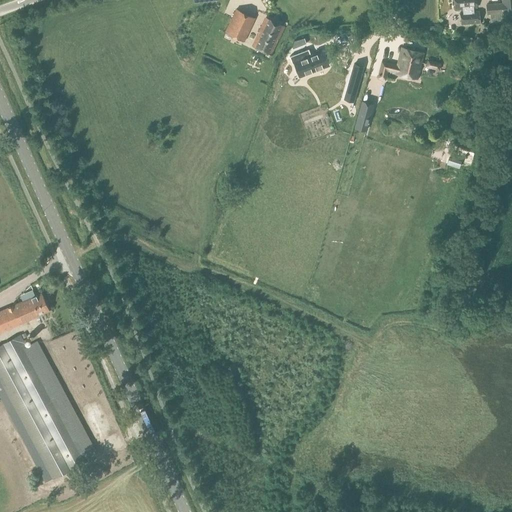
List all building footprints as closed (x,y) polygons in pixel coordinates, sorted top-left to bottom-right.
[(322,10),(325,0),(291,0),(286,16),(310,24),(315,8),(322,10)] [(473,8),(477,8),(476,0),(452,0),(453,3),(455,4),(456,9),(463,9),(463,14),(460,14),(461,22),(478,20),(477,13),(473,13),(473,8)] [(511,0),(503,0),(503,3),(487,4),(488,15),(511,12),(511,0)] [(244,40),(256,17),(238,8),(227,32),(244,40)] [(267,53),(268,54),(268,53),(271,54),(285,26),(265,17),(252,45),(255,47),(267,53)] [(294,40),(292,47),(293,48),(306,43),(304,37),(294,40)] [(424,52),(401,47),(395,74),(418,79),(424,52)] [(308,49),(290,56),(293,63),(295,63),(300,76),(329,65),(323,50),(311,55),(308,49)] [(382,61),(378,77),(385,79),(389,63),(382,61)] [(354,64),(346,92),(355,95),(356,95),(363,66),(354,64)] [(361,105),(355,128),(362,130),(369,107),(361,105)] [(42,293),(0,311),(0,332),(49,310),(42,293)] [(97,453),(37,341),(27,346),(21,334),(0,345),(0,379),(53,479),(87,460),(86,458),(97,453)]
